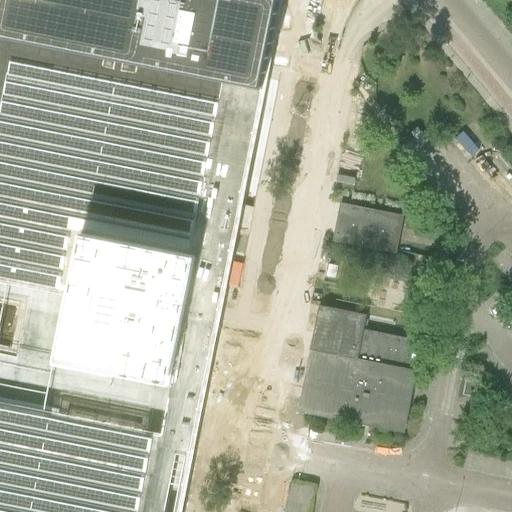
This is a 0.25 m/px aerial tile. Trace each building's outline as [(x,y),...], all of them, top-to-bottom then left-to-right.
[(2,0),(0,14),(0,511),(178,511),(274,28),(279,0),(2,0)] [(340,204),(338,213),(333,241),(334,241),(343,243),(353,245),(355,245),(364,247),(365,248),(365,247),(374,249),(375,250),(375,249),(384,251),(385,252),(385,251),(394,253),(396,254),(397,248),(400,234),(403,216),(402,216),(402,217),(393,215),(393,214),(391,214),(382,213),(382,212),(381,212),(372,211),(372,210),(371,210),(362,209),(362,208),(361,208),(352,207),(352,206),(350,206),(341,204),(342,204),(340,204)] [(311,351),(299,412),(403,432),(409,402),(421,343),(415,341),(362,331),(365,316),(320,307),(311,351)] [(462,396),(472,398),(475,383),(465,381),(462,396)] [(306,511),(311,483),(274,476),(267,511),(306,511)]
